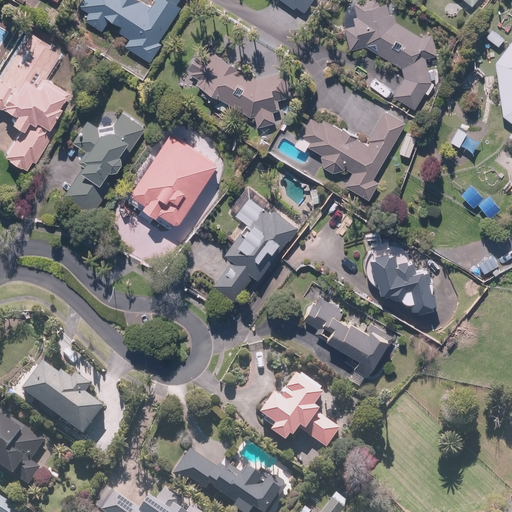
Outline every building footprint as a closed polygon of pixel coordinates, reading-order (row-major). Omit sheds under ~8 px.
[(156,0),(153,6),(143,0),(75,0),(68,12),(153,62),(163,44),(161,42),(182,6),(178,4),(180,0),(156,0)] [(282,0),(295,9),(297,6),(304,11),(312,0),(282,0)] [(438,55),(434,34),(422,36),(397,21),(390,2),(386,0),(355,0),(344,19),(351,46),(367,45),(404,68),(406,77),(395,95),(415,107),(431,80),(427,58),(438,55)] [(509,26),(511,27),(511,26),(511,8),(511,9),(510,9),(509,10),(507,10),(506,11),(505,12),(504,14),(504,15),(503,17),(503,18),(503,20),(504,21),(504,23),(505,24),(507,25),(508,26),(509,26)] [(506,39),(493,28),(486,36),(499,47),(506,39)] [(11,120),(25,128),(7,157),(27,169),(32,160),(36,162),(55,130),(50,127),(62,107),(59,105),(68,90),(47,77),(61,54),(50,47),(52,43),(29,29),(0,77),(0,105),(15,114),(11,120)] [(511,44),(500,60),(507,113),(511,116),(511,44)] [(219,105),(222,100),(255,117),(260,128),(278,122),(294,98),(287,72),(257,78),(214,50),(210,56),(202,51),(188,72),(196,77),(193,81),(205,89),(202,93),(219,105)] [(375,178),(407,122),(385,111),(369,140),(371,141),(370,144),(357,137),(358,134),(343,126),(342,128),(324,119),(322,122),(312,117),(296,145),(306,151),(309,146),(323,154),(322,156),(324,166),(335,172),(344,169),(346,167),(354,171),(346,186),(369,199),(380,180),(375,178)] [(104,182),(113,168),(114,169),(120,169),(125,160),(124,154),(123,153),(132,140),(137,143),(148,127),(124,112),(117,123),(106,116),(100,126),(89,119),(75,142),(87,149),(80,159),(86,163),(68,193),(96,210),(111,187),(104,182)] [(468,132),(459,127),(451,141),(460,146),(468,132)] [(220,162),(172,131),(135,188),(136,193),(149,201),(146,205),(160,214),(162,210),(178,221),(183,219),(220,162)] [(484,198),(472,185),(462,195),(474,208),(484,198)] [(233,259),(215,283),(236,298),(255,274),(260,277),(290,239),(291,240),(300,227),(303,224),(278,205),(275,208),(272,212),(251,196),(237,214),(249,223),(227,252),(231,255),(230,257),(233,259)] [(501,210),(489,196),(478,205),(490,219),(501,210)] [(379,255),(373,257),(378,279),(381,278),(384,290),(387,290),(387,292),(398,299),(401,294),(413,301),(414,307),(421,306),(421,309),(424,309),(424,310),(435,308),(434,302),(439,301),(431,268),(426,269),(426,267),(419,269),(416,258),(411,259),(410,257),(401,259),(401,261),(400,262),(397,251),(392,252),(391,249),(378,252),(379,255)] [(500,263),(494,254),(480,263),(485,272),(500,263)] [(317,302),(315,301),(305,318),(319,327),(316,332),(328,339),(329,337),(338,342),(336,347),(349,354),(346,360),(356,366),(355,367),(369,375),(391,339),(392,340),(395,336),(372,323),(368,329),(366,328),(367,325),(363,323),(361,325),(353,320),(352,323),(341,316),(346,309),(322,295),(317,302)] [(25,392),(47,408),(43,413),(59,425),(63,420),(86,437),(107,408),(88,395),(94,387),(68,368),(63,376),(46,363),(25,392)] [(277,394),(263,414),(279,425),(274,432),(288,443),(293,436),(295,438),(301,429),(327,447),(341,428),(321,414),(323,411),(317,407),(326,395),(299,376),(289,390),(290,391),(284,399),(277,394)] [(0,467),(30,488),(44,468),(36,463),(50,443),(0,409),(0,467)] [(218,467),(191,449),(173,473),(186,482),(189,477),(207,489),(211,483),(215,486),(214,487),(237,503),(235,506),(243,511),(251,511),(255,506),(264,511),(269,511),(288,486),(283,483),(284,481),(275,475),(273,476),(262,468),(261,469),(260,469),(258,472),(249,467),(247,466),(242,472),(230,464),(231,462),(225,458),(221,464),(220,463),(218,467)] [(115,491),(102,510),(105,511),(202,511),(193,505),(192,506),(191,505),(187,511),(180,506),(184,499),(166,486),(157,499),(151,495),(142,509),(115,491)] [(0,511),(25,511),(0,495),(0,511)] [(333,498),(322,511),(343,511),(346,509),(333,498)]
